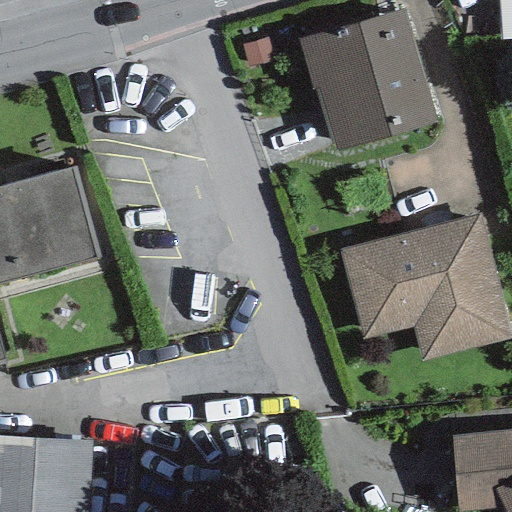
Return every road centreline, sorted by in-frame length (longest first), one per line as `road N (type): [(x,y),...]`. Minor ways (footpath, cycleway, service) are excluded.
road 1 (unknown): [(183,0),(338,428),(353,450),(430,455)]
road 2 (unknown): [(88,22),(180,305)]
road 3 (residential): [(165,0),(0,47)]
